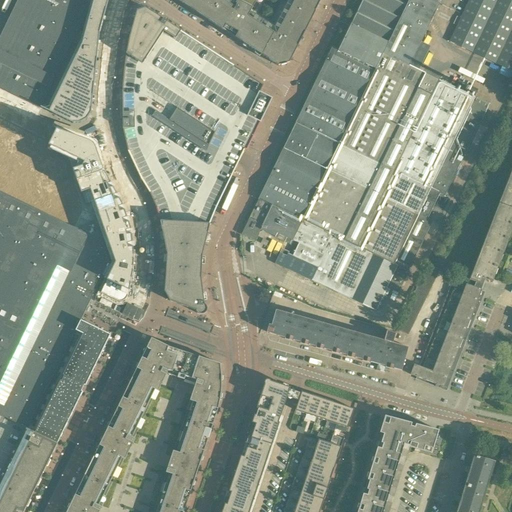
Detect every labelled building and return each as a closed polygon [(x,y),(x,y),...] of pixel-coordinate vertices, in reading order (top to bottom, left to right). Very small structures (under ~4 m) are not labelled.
[(17,0),(0,36),(0,89),(40,108),(42,103),(55,76),(28,63),(58,0),(17,0)] [(91,0),(90,4),(80,40),(46,110),(47,110),(49,111),(48,112),(50,113),(56,116),(72,124),(80,123),(87,120),(91,113),(91,109),(92,100),(93,97),(93,96),(94,88),(94,84),(95,75),(95,72),(96,62),(97,59),(98,45),(98,42),(99,33),(103,20),(104,17),(106,9),(108,0),(91,0)] [(177,0),(182,3),(231,35),(278,66),(289,63),(300,40),(304,34),(305,31),(312,18),(319,4),(321,0),(177,0)] [(262,192),(241,235),(255,241),(261,230),(274,237),(277,233),(298,244),(292,256),(289,255),(290,252),(282,249),(275,263),(376,312),(398,267),(408,272),(432,221),(428,219),(440,194),(444,196),(484,115),(485,115),(490,105),(410,66),(413,60),(421,64),(427,53),(418,49),(440,4),(431,0),(362,0),(338,51),(332,48),(280,154),(262,192)] [(343,0),(332,25),(347,31),(361,0),(343,0)] [(511,0),(468,0),(448,42),(511,71),(511,0)] [(123,71),(122,90),(122,108),(122,113),(122,119),(122,128),(123,129),(128,151),(141,179),(149,192),(156,208),(160,221),(160,223),(166,253),(165,276),(164,291),(169,301),(196,311),(196,312),(198,314),(199,314),(200,314),(203,314),(203,315),(204,314),(206,311),(206,312),(207,311),(207,310),(206,307),(206,306),(205,305),(204,304),(201,278),(202,256),(207,233),(210,224),(216,208),(239,160),(244,150),(247,151),(272,98),(260,92),(263,85),(180,31),(145,8),(136,11),(136,12),(134,20),(129,37),(126,54),(123,71)] [(78,30),(72,43),(77,45),(79,42),(82,32),(78,30)] [(55,76),(42,103),(48,106),(76,48),(73,46),(72,50),(69,48),(55,76)] [(0,191),(75,229),(94,222),(92,215),(83,210),(72,181),(70,177),(74,175),(73,170),(94,163),(94,162),(96,161),(93,152),(86,144),(68,138),(69,134),(56,130),(54,133),(0,106),(0,191)] [(76,180),(84,204),(93,201),(114,261),(99,293),(116,301),(117,302),(119,302),(121,301),(122,301),(123,301),(124,299),(125,298),(126,297),(126,296),(130,277),(131,271),(132,253),(128,228),(121,204),(103,170),(103,171),(76,180)] [(475,282),(473,287),(481,290),(485,279),(492,282),(511,230),(511,175),(474,274),(471,273),(469,279),(475,282)] [(79,246),(72,226),(0,190),(0,209),(1,213),(55,240),(59,253),(0,378),(0,413),(48,310),(56,306),(81,319),(81,317),(84,311),(87,305),(62,293),(59,286),(79,246)] [(0,378),(59,253),(55,240),(1,213),(0,209),(0,378)] [(79,246),(59,286),(62,293),(87,305),(88,303),(108,262),(93,217),(72,226),(79,246)] [(268,251),(270,245),(263,243),(261,249),(268,251)] [(435,252),(431,259),(437,262),(441,255),(435,252)] [(437,275),(439,270),(428,264),(425,269),(437,275)] [(434,280),(437,275),(425,269),(423,274),(434,280)] [(423,274),(421,279),(432,285),(434,280),(423,274)] [(481,290),(473,287),(453,279),(419,366),(414,364),(410,374),(443,387),(481,290)] [(430,290),(432,285),(421,279),(418,284),(430,290)] [(418,284),(416,289),(427,295),(430,290),(418,284)] [(425,300),(427,295),(416,289),(413,294),(425,300)] [(413,294),(411,299),(422,305),(425,300),(413,294)] [(411,299),(408,304),(420,310),(422,305),(411,299)] [(417,315),(420,310),(408,304),(406,309),(417,315)] [(48,310),(0,413),(0,415),(27,429),(45,393),(50,382),(51,379),(56,370),(73,334),(80,320),(81,319),(56,306),(48,310)] [(415,320),(417,315),(406,309),(404,314),(415,320)] [(395,334),(386,331),(383,341),(379,340),(373,338),(367,336),(360,334),(354,333),(347,331),(340,329),(333,327),(324,324),(316,322),(308,320),(300,317),(291,315),(275,310),(269,333),(401,370),(408,348),(392,343),(395,334)] [(404,314),(401,319),(412,325),(415,320),(404,314)] [(77,335),(30,431),(59,445),(111,331),(106,329),(81,317),(81,319),(80,320),(73,334),(77,335)] [(399,325),(410,330),(412,325),(401,319),(399,325)] [(221,388),(221,376),(220,364),(168,347),(151,338),(66,511),(183,511),(204,450),(214,419),(217,409),(221,388)] [(249,511),(256,492),(257,489),(278,426),(278,425),(279,423),(278,422),(280,415),(287,397),(291,398),(292,399),(298,400),(299,398),(301,393),(295,391),(289,389),(290,388),(288,387),(282,385),(270,381),(270,382),(269,380),(267,380),(265,380),(265,381),(264,383),(264,385),(262,391),(260,396),(256,408),(257,409),(255,415),(254,414),(251,423),(249,428),(249,429),(247,435),(237,464),(236,469),(235,470),(234,475),(228,491),(224,503),(221,511),(249,511)] [(298,400),(295,410),(306,414),(312,395),(301,392),(301,393),(299,398),(298,400)] [(312,395),(306,414),(316,418),(322,399),(312,395)] [(322,399),(316,418),(326,421),(332,402),(322,399)] [(332,402),(326,421),(336,424),(343,405),(332,402)] [(336,424),(334,429),(346,433),(347,428),(354,409),(343,405),(336,424)] [(0,511),(8,511),(10,508),(18,511),(27,511),(59,445),(30,431),(27,429),(0,415),(0,511)] [(388,511),(400,476),(405,457),(409,447),(431,454),(437,434),(410,426),(411,423),(384,416),(379,433),(381,433),(357,511),(388,511)] [(316,446),(315,450),(326,454),(337,457),(341,447),(340,447),(336,446),(330,443),(324,441),(320,440),(318,439),(316,446)] [(315,450),(311,460),(323,464),(334,468),(337,457),(326,454),(315,450)] [(479,511),(494,462),(473,455),(456,511),(479,511)] [(311,460),(308,470),(319,474),(331,478),(334,468),(323,464),(311,460)] [(308,470),(304,481),(316,484),(327,488),(328,487),(328,484),(331,478),(319,474),(308,470)] [(304,481),(301,491),(312,495),(324,499),(327,488),(316,484),(304,481)] [(301,491),(298,501),(309,505),(320,509),(320,508),(321,506),(324,499),(312,495),(301,491)] [(298,501),(294,511),(295,511),(319,511),(320,509),(309,505),(298,501)]
